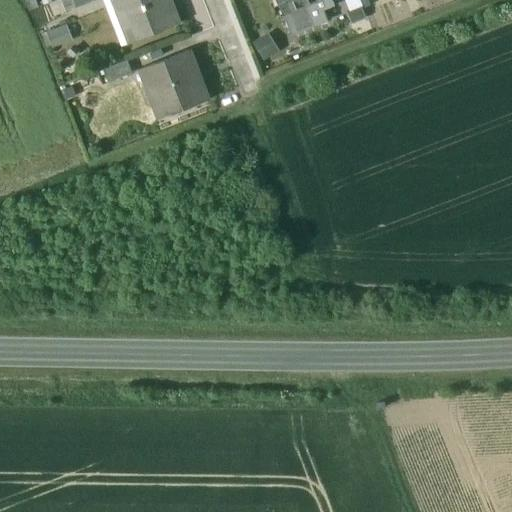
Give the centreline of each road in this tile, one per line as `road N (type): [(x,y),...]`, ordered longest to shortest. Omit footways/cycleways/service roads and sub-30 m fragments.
road 1 (primary): [(0,352),(511,352)]
road 2 (track): [(479,0),(248,89)]
